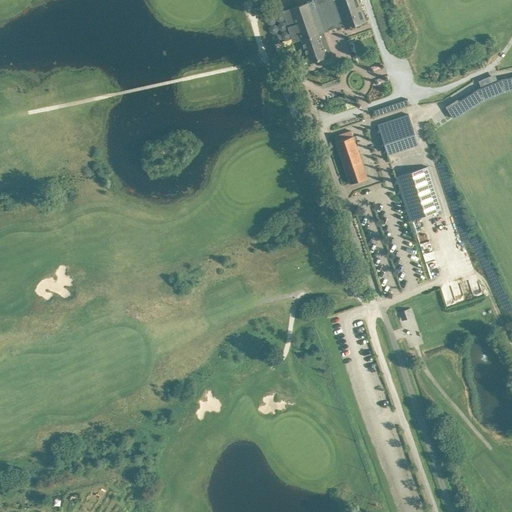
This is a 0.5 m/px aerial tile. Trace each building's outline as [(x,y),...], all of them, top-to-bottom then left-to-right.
[(278,0),(296,51),(304,48),(309,63),(327,57),(327,56),(331,55),(324,32),(344,25),(345,29),(367,22),(358,0),(278,0)] [(457,99),(446,107),(453,118),(453,117),(464,110),(458,101),(457,99)] [(389,153),(418,143),(408,114),(378,124),(389,153)] [(350,183),(360,180),(368,178),(356,144),(361,143),(358,134),(336,142),(350,183)] [(422,216),(442,209),(428,166),(396,177),(410,220),(422,216)] [(410,308),(399,312),(401,320),(412,316),(410,308)]
